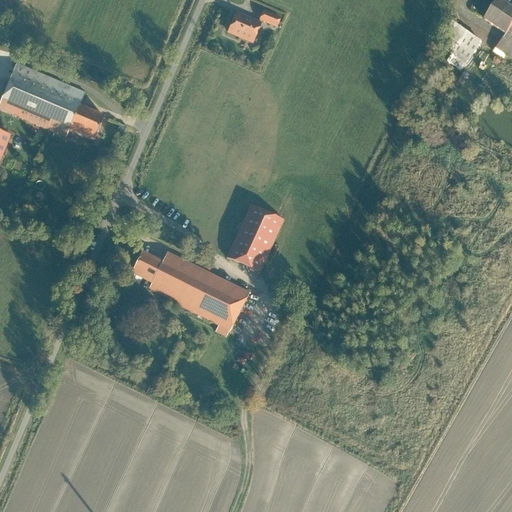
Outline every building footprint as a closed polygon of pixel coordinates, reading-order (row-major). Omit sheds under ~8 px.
[(511,28),(511,8),(499,0),(485,22),(507,36),(511,28)] [(280,19),(263,12),(259,21),(276,29),(280,19)] [(260,25),(236,15),(228,34),(253,44),(260,25)] [(463,71),(483,42),(459,25),(443,48),(455,57),(451,63),(463,71)] [(511,61),(511,28),(507,36),(496,51),(511,61)] [(79,108),(84,93),(16,65),(0,103),(0,111),(65,138),(69,131),(79,108)] [(94,143),(104,119),(79,108),(69,131),(94,143)] [(0,162),(10,137),(0,132),(0,162)] [(283,222),(250,207),(227,259),(260,274),(283,222)] [(163,264),(141,253),(130,275),(153,285),(163,264)] [(226,339),(249,295),(169,254),(163,264),(153,285),(150,290),(219,325),(215,333),(226,339)]
